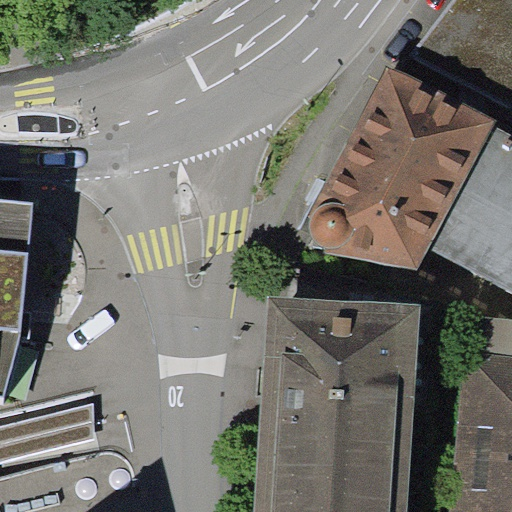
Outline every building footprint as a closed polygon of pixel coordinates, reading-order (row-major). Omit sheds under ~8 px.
[(511,0),(450,0),(408,56),(490,97),(486,104),(511,117),(511,0)] [(497,119),(387,65),(317,196),(319,205),(314,210),(310,217),(310,222),(310,230),(312,235),(314,241),(316,244),(321,246),(324,247),(328,247),(325,255),(417,269),(429,247),(511,293),(511,133),(495,124),(497,119)] [(0,198),(0,395),(4,396),(21,330),(33,202),(0,198)] [(408,511),(419,304),(268,296),(257,511),(408,511)] [(511,511),(511,317),(479,314),(473,350),(463,351),(449,511),(511,511)] [(90,405),(0,426),(0,461),(98,439),(90,405)]
